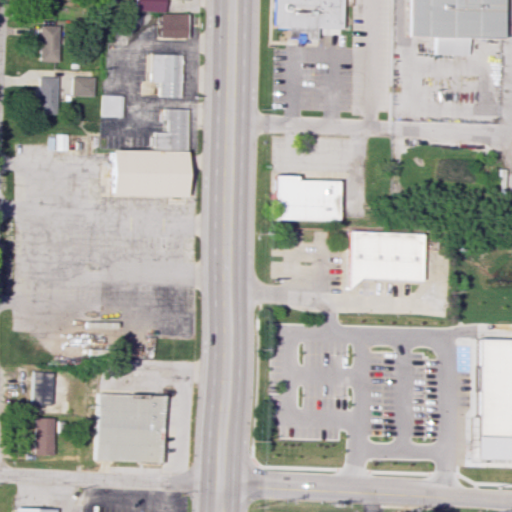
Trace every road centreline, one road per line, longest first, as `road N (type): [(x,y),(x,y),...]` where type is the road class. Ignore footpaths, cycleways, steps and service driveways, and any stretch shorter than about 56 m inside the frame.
road 1 (residential): [(0,473),(511,501)]
road 2 (primary): [(220,511),(233,0)]
